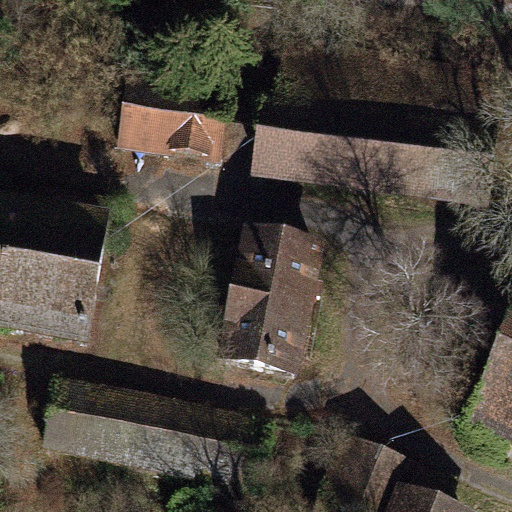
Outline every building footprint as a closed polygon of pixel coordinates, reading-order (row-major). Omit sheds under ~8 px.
[(489,218),(508,76),(283,47),(276,106),(260,104),(249,187),(489,218)] [(221,172),(233,94),(127,77),(115,156),(221,172)] [(0,342),(84,358),(108,224),(0,205),(0,342)] [(325,252),(243,235),(215,372),(297,388),(314,307),(321,308),(324,291),(317,290),(325,252)] [(511,457),(511,322),(465,438),(511,457)] [(255,500),(270,426),(56,383),(41,457),(255,500)] [(450,511),(446,510),(456,485),(343,441),(315,511),(450,511)]
